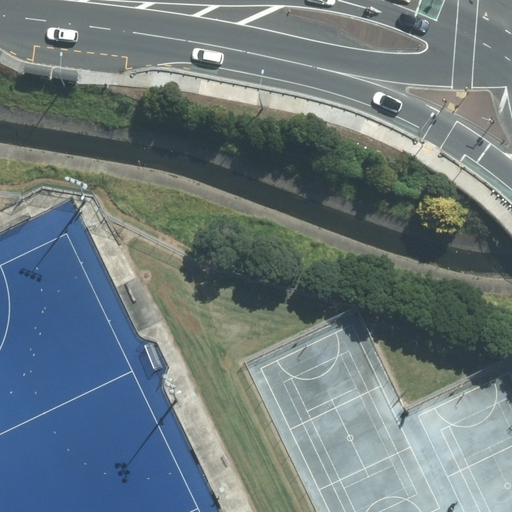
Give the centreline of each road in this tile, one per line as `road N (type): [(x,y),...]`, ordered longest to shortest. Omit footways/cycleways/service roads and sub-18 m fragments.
road 1 (primary): [(511,172),(415,110),(270,61)]
road 2 (primary): [(270,61),(22,0)]
road 3 (primary): [(511,56),(409,69),(270,61)]
